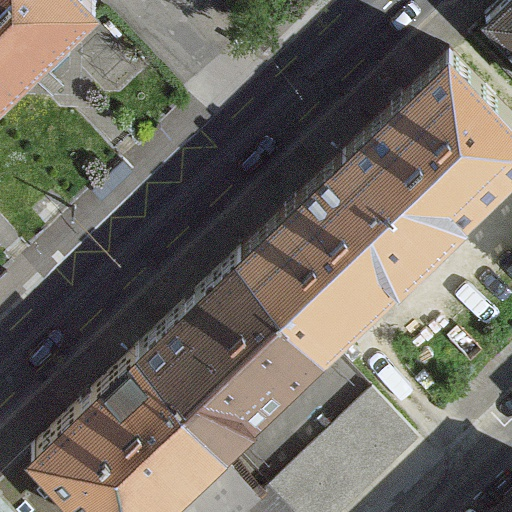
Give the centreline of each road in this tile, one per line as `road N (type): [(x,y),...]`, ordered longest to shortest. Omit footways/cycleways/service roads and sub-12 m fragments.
road 1 (secondary): [(271,112),(0,371)]
road 2 (secondary): [(387,0),(271,112)]
road 3 (residential): [(271,112),(164,0)]
